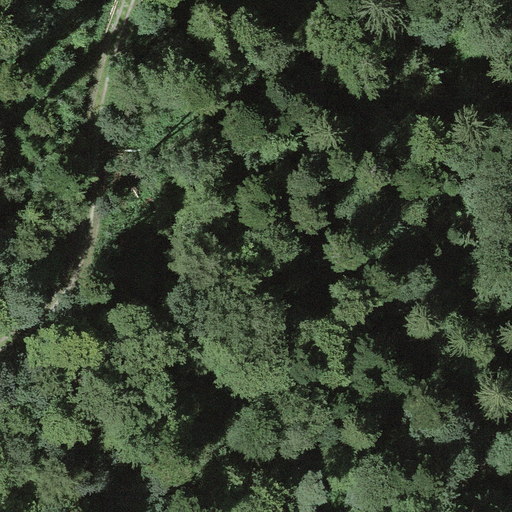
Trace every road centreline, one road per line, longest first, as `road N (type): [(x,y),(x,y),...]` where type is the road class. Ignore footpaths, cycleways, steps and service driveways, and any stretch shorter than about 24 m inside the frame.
road 1 (track): [(127,0),(105,62),(74,273),(33,323),(0,343)]
road 2 (track): [(511,416),(427,511)]
